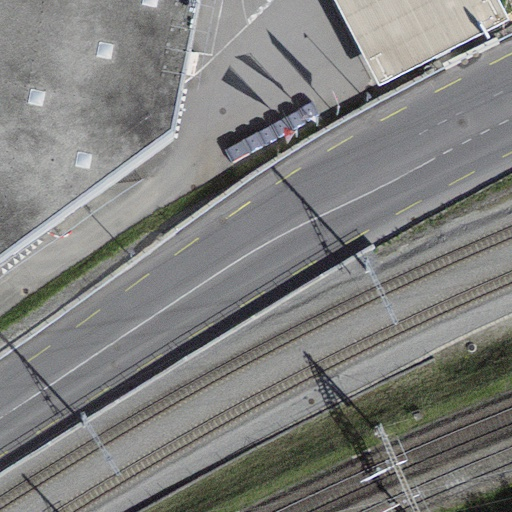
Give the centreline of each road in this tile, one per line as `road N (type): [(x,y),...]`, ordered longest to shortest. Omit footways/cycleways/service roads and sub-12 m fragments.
road 1 (primary): [(511,110),(239,262),(0,414)]
road 2 (unknown): [(309,0),(400,169)]
